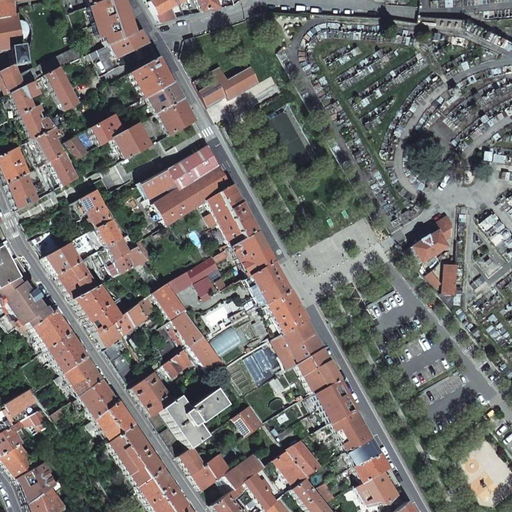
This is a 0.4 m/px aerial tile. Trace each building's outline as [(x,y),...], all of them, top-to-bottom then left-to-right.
[(0,0),(0,18),(11,16),(9,2),(19,0),(41,0),(42,3),(45,2),(44,0),(0,0)] [(118,0),(109,0),(89,7),(103,47),(109,45),(138,31),(135,26),(128,29),(125,21),(122,12),(121,7),(118,0)] [(150,0),(145,4),(153,17),(167,9),(181,1),(180,0),(150,0)] [(193,0),(199,13),(216,9),(211,0),(193,0)] [(157,23),(172,19),(167,9),(153,17),(157,23)] [(0,53),(1,53),(0,52),(8,51),(10,67),(24,65),(19,41),(23,39),(25,35),(26,33),(26,31),(25,28),(24,27),(23,26),(23,25),(20,24),(17,23),(16,15),(11,16),(0,18),(0,53)] [(142,46),(146,44),(138,31),(109,45),(110,47),(108,48),(112,56),(113,56),(114,58),(142,46)] [(196,48),(193,38),(184,41),(187,51),(196,48)] [(30,69),(16,77),(22,87),(29,83),(41,77),(56,70),(81,58),(77,47),(37,67),(40,74),(34,77),(30,69)] [(91,61),(98,57),(96,51),(88,55),(91,61)] [(154,59),(126,75),(141,100),(142,99),(169,84),(162,71),(154,59)] [(10,67),(0,71),(0,81),(7,96),(22,87),(16,77),(10,67)] [(211,85),(196,93),(205,110),(220,102),(220,101),(218,98),(223,96),(225,98),(227,102),(257,85),(248,68),(225,81),(218,68),(205,75),(211,85)] [(41,77),(51,95),(65,88),(65,87),(56,70),(41,77)] [(22,87),(7,96),(16,117),(31,109),(27,100),(37,95),(29,83),(22,87)] [(169,84),(142,99),(152,116),(154,115),(179,101),(178,98),(169,84)] [(75,105),(65,87),(65,88),(51,95),(61,113),(75,105)] [(128,113),(138,108),(137,106),(141,104),(139,101),(125,109),(128,113)] [(179,101),(154,115),(166,137),(192,123),(190,120),(179,101)] [(16,117),(28,142),(31,140),(52,129),(45,119),(37,123),(34,115),(40,112),(37,106),(31,109),(16,117)] [(109,140),(121,134),(111,116),(87,130),(96,147),(109,140)] [(121,134),(109,140),(121,162),(148,147),(136,125),(121,134)] [(52,129),(31,140),(44,164),(46,163),(58,156),(50,142),(57,138),(52,129)] [(60,145),(65,152),(71,161),(85,153),(73,137),(60,145)] [(26,174),(15,148),(6,152),(0,155),(0,177),(3,186),(25,175),(26,174)] [(205,148),(196,153),(199,158),(208,153),(205,148)] [(167,195),(215,166),(208,153),(199,158),(196,153),(182,161),(188,171),(169,181),(171,185),(164,190),(167,195)] [(58,156),(46,163),(59,187),(74,179),(61,154),(58,156)] [(145,201),(164,190),(171,185),(169,181),(188,171),(182,161),(164,172),(163,171),(136,186),(145,201)] [(215,166),(167,195),(150,205),(163,228),(203,203),(228,188),(215,166)] [(25,175),(3,186),(14,208),(15,212),(36,200),(25,175)] [(228,188),(203,203),(228,248),(253,233),(254,232),(240,207),(229,187),(228,188)] [(93,192),(78,201),(93,230),(109,221),(93,192)] [(439,229),(426,237),(426,236),(418,241),(418,242),(400,253),(412,267),(446,247),(441,239),(443,237),(445,240),(450,237),(451,225),(446,217),(435,224),(439,229)] [(109,221),(93,230),(103,248),(119,240),(124,237),(118,229),(114,231),(109,221)] [(40,235),(28,242),(30,245),(31,245),(30,244),(36,241),(37,243),(32,246),(41,260),(59,249),(48,232),(41,236),(40,235)] [(253,233),(228,248),(229,251),(236,264),(234,265),(235,267),(237,266),(244,278),(246,278),(270,263),(262,248),(253,233)] [(119,240),(103,248),(113,268),(117,276),(133,267),(142,263),(144,262),(134,248),(125,253),(119,240)] [(138,243),(133,245),(134,248),(144,262),(149,260),(138,243)] [(41,260),(40,260),(49,274),(49,273),(50,274),(76,260),(66,245),(59,249),(41,260)] [(222,251),(212,257),(215,264),(226,257),(222,251)] [(0,286),(12,280),(25,273),(15,259),(4,264),(0,257),(0,256),(0,286)] [(212,257),(163,286),(171,296),(206,277),(209,282),(221,275),(217,270),(218,270),(217,268),(215,264),(212,257)] [(78,262),(76,260),(50,274),(51,276),(52,277),(78,262)] [(78,262),(52,277),(53,279),(68,301),(94,287),(78,262)] [(142,263),(133,267),(143,281),(151,275),(142,263)] [(262,307),(286,292),(278,276),(270,263),(246,278),(262,307)] [(455,265),(443,265),(441,295),(438,298),(451,315),(455,265)] [(408,266),(405,269),(412,277),(415,274),(408,266)] [(113,268),(107,272),(111,279),(117,276),(113,268)] [(24,291),(21,287),(16,286),(12,280),(0,286),(0,328),(4,335),(15,328),(19,334),(26,329),(46,314),(42,308),(40,310),(33,301),(34,300),(28,292),(26,294),(24,291)] [(225,289),(220,280),(214,284),(219,293),(225,289)] [(163,286),(134,306),(142,318),(153,311),(146,301),(151,298),(167,319),(163,322),(164,325),(169,322),(181,314),(182,313),(163,286)] [(94,287),(68,301),(80,319),(92,337),(110,323),(117,319),(96,287),(94,287)] [(286,292),(262,307),(278,336),(303,321),(303,320),(297,309),(296,309),(294,305),(287,292),(286,292)] [(123,307),(120,310),(123,314),(132,307),(130,305),(124,309),(123,307)] [(123,314),(122,315),(131,328),(143,319),(142,318),(134,306),(132,307),(123,314)] [(262,323),(271,340),(278,336),(262,307),(255,310),(262,323)] [(250,313),(257,325),(262,323),(255,310),(250,313)] [(46,314),(26,329),(42,353),(67,335),(59,323),(51,311),(46,314)] [(181,314),(169,322),(186,348),(199,339),(181,314)] [(117,319),(110,323),(119,336),(131,328),(122,315),(117,319)] [(271,340),(268,342),(284,372),(292,367),(319,350),(309,332),(303,321),(278,336),(271,340)] [(110,323),(92,337),(99,347),(100,349),(119,336),(110,323)] [(67,335),(42,353),(58,375),(82,358),(74,346),(67,335)] [(186,348),(184,350),(186,352),(188,351),(206,375),(219,366),(199,339),(186,348)] [(122,342),(117,345),(124,355),(129,351),(122,342)] [(114,344),(102,352),(124,384),(125,386),(137,377),(114,344)] [(319,350),(292,367),(307,394),(300,396),(296,398),(298,402),(309,396),(336,380),(327,366),(319,350)] [(164,364),(160,367),(169,379),(190,363),(182,351),(164,364)] [(58,375),(52,379),(57,386),(62,382),(73,398),(98,381),(94,376),(82,358),(58,375)] [(150,374),(127,389),(129,392),(137,404),(147,418),(169,402),(150,374)] [(276,377),(268,382),(276,394),(284,389),(276,377)] [(336,380),(309,396),(324,423),(316,427),(314,423),(307,427),(308,429),(304,431),(307,437),(312,434),(323,427),(326,425),(352,410),(344,396),(343,395),(344,395),(336,381),(336,380)] [(98,381),(73,398),(77,404),(89,421),(114,404),(105,391),(98,381)] [(0,432),(0,419),(4,417),(2,414),(5,413),(8,418),(36,401),(29,390),(8,402),(3,405),(0,406),(0,454),(16,445),(9,435),(21,428),(17,423),(12,425),(0,432)] [(169,402),(147,418),(155,430),(166,423),(169,429),(159,436),(174,458),(188,449),(205,438),(196,425),(224,406),(213,390),(185,409),(177,397),(170,402),(169,402)] [(66,404),(47,417),(51,423),(70,409),(66,404)] [(114,404),(89,421),(94,428),(105,444),(129,427),(121,415),(114,404)] [(261,424),(249,407),(244,411),(257,427),(261,424)] [(352,410),(326,425),(342,454),(368,439),(360,424),(352,410)] [(47,427),(38,411),(28,417),(34,427),(38,426),(40,431),(47,427)] [(244,411),(229,421),(242,437),(257,427),(244,411)] [(4,417),(0,419),(0,432),(12,425),(8,418),(5,413),(2,414),(4,417)] [(89,421),(84,425),(88,432),(94,428),(89,421)] [(105,444),(103,445),(133,489),(158,470),(149,457),(129,427),(105,444)] [(16,445),(30,437),(21,428),(9,435),(16,445)] [(368,439),(342,454),(349,469),(376,454),(370,443),(368,439)] [(229,491),(260,469),(269,462),(282,452),(282,451),(274,441),(227,472),(216,456),(200,467),(187,477),(196,490),(198,493),(220,477),(229,491)] [(297,442),(282,451),(282,452),(302,477),(317,469),(297,442)] [(97,443),(78,456),(81,461),(101,447),(97,443)] [(16,445),(0,454),(0,465),(4,471),(12,481),(34,468),(16,445)] [(188,449),(174,458),(184,473),(187,477),(200,467),(188,449)] [(282,452),(269,462),(290,490),(302,481),(304,480),(302,477),(282,452)] [(376,454),(349,469),(358,484),(380,473),(385,470),(383,466),(376,454)] [(34,468),(12,481),(16,486),(20,498),(23,505),(47,489),(60,479),(63,477),(50,459),(45,462),(53,473),(47,477),(44,471),(43,469),(40,465),(34,468)] [(208,507),(211,511),(235,511),(225,498),(230,495),(232,498),(236,495),(238,498),(245,491),(246,492),(261,511),(275,501),(273,498),(278,494),(260,469),(229,491),(208,507)] [(158,470),(133,489),(148,511),(174,511),(182,506),(170,488),(158,470)] [(358,484),(352,488),(362,505),(375,502),(377,506),(383,505),(393,496),(380,473),(358,484)] [(52,495),(65,487),(60,479),(47,489),(52,495)] [(290,490),(288,492),(303,511),(326,511),(302,481),(290,490)] [(324,483),(312,490),(323,504),(333,498),(324,483)] [(57,511),(62,509),(52,495),(47,489),(23,505),(25,511),(57,511)] [(245,491),(238,498),(236,499),(240,503),(246,498),(243,495),(246,492),(245,491)] [(275,501),(261,511),(260,511),(290,511),(280,498),(275,501)] [(408,511),(403,503),(392,511),(408,511)]
